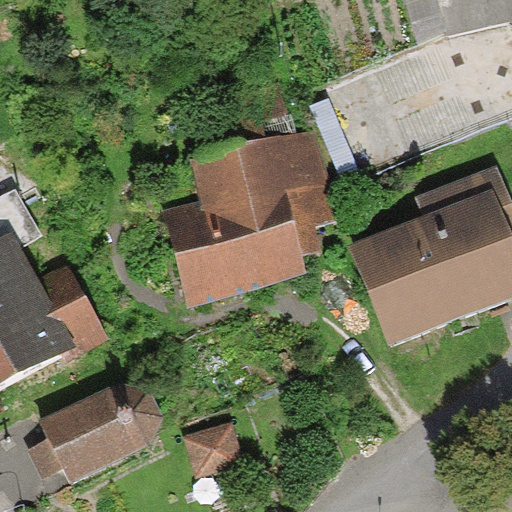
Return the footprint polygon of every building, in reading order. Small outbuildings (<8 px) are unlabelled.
[(511,0),(440,0),(450,38),(511,21),(511,0)] [(198,210),(169,218),(192,309),(305,280),(299,258),(323,252),(317,231),(341,225),(316,131),(301,135),(296,116),(292,117),(283,82),(219,98),(232,148),(185,160),(198,210)] [(340,104),(320,112),(345,180),(366,172),(340,104)] [(423,219),(347,250),(388,352),(511,302),(511,203),(499,171),(417,204),(423,219)] [(0,399),(75,360),(35,284),(17,252),(42,238),(15,189),(0,197),(0,399)] [(70,265),(35,284),(75,360),(110,342),(70,265)] [(108,393),(29,425),(58,495),(144,460),(153,425),(143,399),(108,393)] [(226,424),(175,438),(189,487),(239,473),(226,424)]
